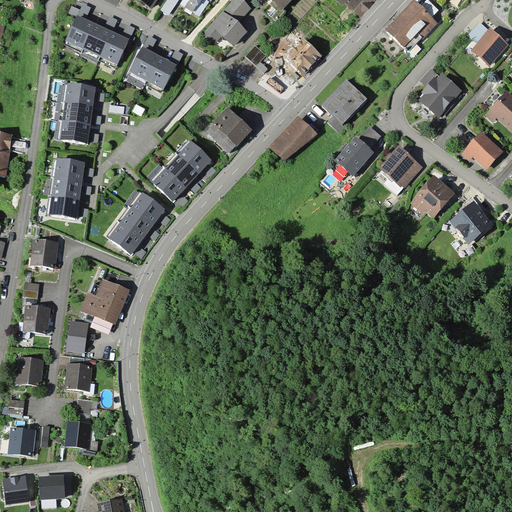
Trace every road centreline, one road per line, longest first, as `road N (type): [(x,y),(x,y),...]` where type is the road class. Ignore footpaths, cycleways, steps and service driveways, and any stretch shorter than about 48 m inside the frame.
road 1 (tertiary): [(291,111),(185,224),(149,278),(131,337),(129,385),(143,466)]
road 2 (residential): [(511,207),(413,138),(396,113),(398,97),(489,0)]
road 3 (residential): [(87,0),(291,111)]
road 4 (track): [(511,445),(385,443),(361,461),(368,511)]
road 5 (tertiary): [(397,0),(291,111)]
